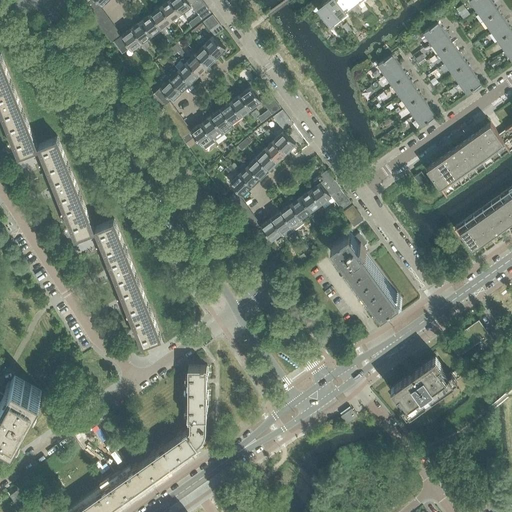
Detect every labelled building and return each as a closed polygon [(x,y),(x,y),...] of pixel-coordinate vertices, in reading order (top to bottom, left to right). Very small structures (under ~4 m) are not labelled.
[(103,4),(106,0),(82,0),(82,1),(94,17),(103,11),(99,5),(103,3),(103,4)] [(181,13),(172,0),(168,0),(161,5),(171,20),(181,13)] [(191,5),(191,4),(187,0),(172,0),(181,13),(191,5)] [(194,9),(204,2),(202,0),(196,0),(191,4),(191,5),(194,9)] [(338,16),(327,0),(323,3),(323,2),(318,5),(326,15),(325,16),(325,19),(326,21),(328,23),(330,24),(331,24),(340,17),(339,15),(338,16)] [(346,10),(338,0),(326,0),(327,0),(338,16),(339,15),(346,10)] [(353,4),(350,0),(338,0),(346,10),(352,5),(355,9),(359,6),(356,2),(353,4)] [(490,0),(470,0),(477,9),(490,0)] [(498,10),(495,6),(490,0),(477,9),(484,19),(498,10)] [(198,13),(207,7),(204,2),(194,9),(198,13)] [(171,20),(161,5),(152,12),(162,27),(171,20)] [(202,19),(211,12),(207,7),(198,13),(202,19)] [(505,20),(502,15),(498,10),(484,19),(492,30),(505,20)] [(98,22),(107,15),(103,11),(94,17),(98,22)] [(162,27),(152,12),(142,20),(152,34),(162,27)] [(207,26),(216,19),(212,14),(203,21),(207,26)] [(101,27),(111,20),(107,15),(98,22),(101,27)] [(210,30),(220,24),(216,19),(207,26),(210,30)] [(105,32),(114,25),(111,20),(101,27),(105,32)] [(152,34),(142,20),(132,27),(142,41),(152,34)] [(511,30),(511,29),(510,27),(505,20),(492,30),(499,40),(511,30)] [(445,32),(442,27),(438,22),(438,21),(429,27),(430,27),(424,31),(432,42),(445,32)] [(214,35),(223,29),(220,24),(210,30),(213,34),(214,35)] [(108,37),(118,30),(114,25),(105,32),(108,37)] [(142,41),(132,27),(122,34),(132,48),(142,41)] [(112,42),(121,35),(118,30),(108,37),(112,42)] [(511,45),(511,30),(499,40),(506,50),(511,45)] [(452,42),(450,39),(445,32),(432,42),(439,52),(452,42)] [(226,47),(214,35),(213,34),(204,43),(217,56),(226,47)] [(459,52),(456,48),(452,42),(439,52),(446,62),(459,52)] [(217,56),(204,43),(195,52),(208,65),(217,56)] [(208,65),(195,52),(187,60),(199,73),(208,65)] [(467,62),(464,59),(459,52),(446,62),(453,72),(467,62)] [(422,53),(415,58),(420,65),(427,60),(422,53)] [(0,88),(13,83),(5,63),(1,54),(0,54),(0,88)] [(399,64),(396,60),(392,54),(384,60),(379,64),(386,74),(399,64)] [(494,65),(500,61),(497,57),(491,61),(494,65)] [(199,73),(187,60),(183,64),(180,60),(175,65),(178,69),(191,81),(199,73)] [(474,72),(471,68),(467,62),(453,72),(460,82),(474,72)] [(406,74),(404,71),(399,64),(386,74),(393,84),(406,74)] [(178,69),(175,65),(166,74),(163,71),(161,72),(165,77),(168,75),(170,77),(182,90),(191,81),(178,69)] [(481,82),(479,79),(474,72),(460,82),(468,92),(473,89),(481,83),(481,82)] [(414,85),(410,80),(406,74),(393,84),(400,94),(414,85)] [(182,90),(170,77),(161,86),(154,93),(165,104),(170,100),(173,98),(173,99),(182,90)] [(24,112),(19,99),(13,83),(0,88),(0,103),(6,119),(24,112)] [(421,95),(418,91),(414,85),(400,94),(407,104),(421,95)] [(261,99),(251,86),(241,93),(251,108),(262,100),(261,99)] [(371,86),(366,89),(369,94),(374,91),(371,86)] [(264,104),(274,97),(270,92),(261,99),(262,100),(264,104)] [(251,108),(241,93),(231,100),(241,115),(251,108)] [(428,105),(425,100),(421,95),(407,104),(415,115),(428,105)] [(268,109),(277,102),(274,97),(264,104),(268,109)] [(164,112),(173,106),(170,100),(165,104),(160,107),(164,112)] [(241,115),(231,100),(221,108),(232,122),(241,115)] [(272,114),(281,107),(277,102),(268,109),(272,114)] [(435,115),(433,112),(428,105),(415,115),(422,125),(422,124),(427,121),(436,115),(435,115)] [(168,117),(177,111),(173,106),(164,112),(168,117)] [(234,126),(232,122),(221,108),(211,115),(222,129),(225,133),(234,126)] [(277,121),(286,114),(282,109),(273,116),(277,121)] [(171,122),(181,116),(177,111),(168,117),(171,122)] [(38,146),(32,132),(24,112),(6,119),(19,151),(20,153),(38,146)] [(280,126),(290,119),(286,114),(277,121),(280,126)] [(222,129),(211,115),(202,122),(212,136),(222,129)] [(175,127),(184,120),(181,116),(171,122),(175,127)] [(284,130),(293,124),(290,119),(280,126),(283,130),(284,130)] [(179,132),(188,125),(184,120),(175,127),(179,132)] [(510,149),(511,148),(511,123),(506,128),(505,129),(499,133),(491,121),(427,167),(447,195),(448,194),(510,150),(511,150),(510,149)] [(212,136),(202,122),(192,129),(192,130),(191,130),(188,125),(179,132),(186,142),(195,135),(202,144),(206,148),(216,141),(212,136)] [(296,143),(284,130),(283,130),(274,139),(287,151),(296,143)] [(69,165),(58,136),(47,140),(40,143),(42,149),(51,172),(69,165)] [(252,141),(248,137),(243,141),(247,145),(252,141)] [(287,151),(274,139),(265,147),(278,160),(287,151)] [(247,145),(243,141),(238,145),(242,150),(247,145)] [(278,160),(265,147),(257,156),(269,168),(278,160)] [(269,168),(257,156),(248,164),(260,177),(269,168)] [(260,177),(248,164),(239,173),(252,185),(260,177)] [(81,194),(76,181),(69,165),(51,172),(63,202),(81,194)] [(344,193),(340,188),(335,180),(333,178),(333,177),(327,169),(314,179),(313,180),(313,181),(313,183),(315,185),(310,189),(321,203),(325,208),(335,200),(334,199),(344,193)] [(428,180),(422,170),(414,175),(421,185),(428,180)] [(252,185),(239,173),(231,181),(243,194),(252,185)] [(511,192),(509,188),(500,194),(504,200),(511,210),(511,192)] [(321,203),(310,189),(301,196),(311,210),(321,203)] [(338,204),(347,197),(344,193),(334,199),(335,200),(338,204)] [(95,228),(89,214),(81,194),(63,202),(77,236),(95,228)] [(511,221),(511,210),(504,200),(500,194),(491,200),(495,206),(508,224),(511,221)] [(234,208),(243,201),(239,195),(230,202),(234,208)] [(311,210),(301,196),(291,203),(301,217),(311,210)] [(342,209),(351,202),(347,197),(338,204),(342,209)] [(508,224),(495,206),(491,200),(482,206),(486,212),(499,230),(508,224)] [(238,213),(247,206),(243,201),(234,208),(238,213)] [(305,222),(301,217),(291,203),(282,210),(295,229),(305,222)] [(347,216),(356,210),(353,205),(343,211),(347,216)] [(241,217),(251,211),(247,206),(238,213),(241,217)] [(499,230),(486,212),(482,206),(474,213),(478,218),(491,237),(499,230)] [(295,229),(282,210),(271,217),(282,231),(285,236),(295,229)] [(351,222),(360,214),(356,210),(347,216),(351,222)] [(245,222),(254,216),(251,211),(241,217),(245,222)] [(491,237),(478,218),(474,213),(465,219),(469,224),(482,243),(491,237)] [(354,226),(363,219),(360,214),(351,222),(354,226)] [(249,227),(258,221),(254,216),(245,222),(249,227)] [(282,231),(271,217),(262,224),(272,239),(282,231)] [(126,248),(121,235),(114,218),(108,221),(97,226),(101,238),(103,242),(108,255),(126,248)] [(482,243),(469,224),(465,219),(457,225),(456,225),(455,225),(472,250),(482,243)] [(252,232),(261,225),(258,221),(249,227),(252,232)] [(400,298),(377,267),(364,250),(366,248),(363,243),(366,241),(360,232),(354,236),(351,232),(353,231),(351,228),(331,243),(381,311),(400,298)] [(138,277),(133,265),(126,248),(108,255),(120,284),(138,277)] [(150,306),(138,277),(120,284),(132,313),(150,306)] [(161,335),(158,328),(150,306),(132,313),(143,343),(161,335)] [(483,339),(491,334),(479,318),(449,339),(459,354),(480,339),(482,341),(483,340),(483,339)] [(407,415),(458,379),(452,371),(446,376),(438,365),(441,363),(436,355),(391,386),(397,394),(400,392),(407,403),(401,407),(407,415)] [(207,398),(207,366),(207,365),(189,365),(189,379),(188,379),(188,384),(189,384),(189,398),(207,398)] [(0,431),(15,440),(35,403),(42,391),(15,375),(4,394),(0,391),(0,431)] [(207,417),(207,398),(189,398),(188,411),(188,417),(188,427),(206,428),(206,417),(207,417)] [(352,408),(342,415),(347,422),(357,415),(352,408)] [(203,438),(205,435),(206,431),(206,428),(188,427),(188,429),(187,429),(183,432),(182,432),(183,433),(172,440),(182,456),(198,445),(198,444),(201,442),(203,438)] [(182,456),(172,440),(161,448),(160,448),(156,451),(145,459),(156,474),(182,456)] [(156,474),(145,459),(134,467),(134,466),(129,469),(130,470),(119,478),(129,493),(156,474)] [(102,511),(129,493),(119,478),(107,486),(107,485),(105,487),(103,488),(103,489),(92,497),(102,511)] [(10,494),(18,505),(25,500),(17,489),(10,494)] [(102,511),(92,497),(81,505),(81,504),(76,507),(77,508),(70,511),(102,511)]
